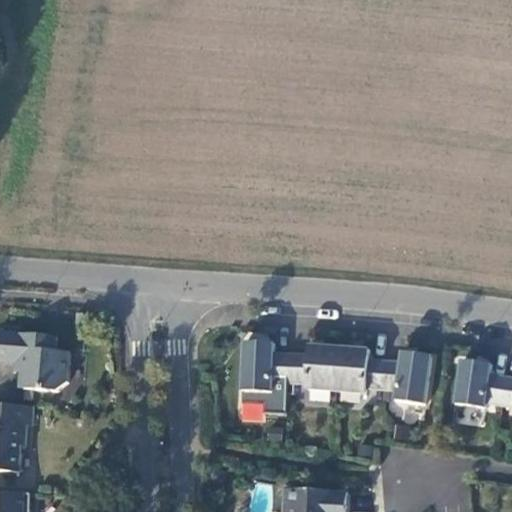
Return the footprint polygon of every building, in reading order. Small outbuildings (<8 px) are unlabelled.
[(44,357),(45,342),(0,338),(0,367),(5,368),(15,379),(14,395),(47,398),(57,388),(60,358),(44,357)] [(262,355),(232,354),(231,365),(231,393),(230,404),(261,405),(261,394),(275,394),(277,366),(262,366),(262,355)] [(327,359),(297,357),(296,367),(277,366),(275,394),(294,396),(294,402),(323,404),(327,359)] [(368,401),(371,371),(357,371),(358,362),(327,359),(323,404),(354,407),(354,400),(368,401)] [(420,368),(390,364),(389,374),(371,371),(368,401),(384,404),(383,414),(412,418),(414,408),(418,378),(420,368)] [(479,376),(449,372),(448,382),(444,411),(443,417),(474,421),(474,416),(488,417),(493,388),(478,386),(479,376)] [(511,380),(509,380),(508,390),(493,388),(488,417),(503,420),(502,424),(511,425),(511,380)] [(21,431),(22,411),(0,410),(0,477),(8,478),(9,453),(15,453),(16,431),(21,431)] [(19,511),(19,499),(0,498),(0,511),(19,511)] [(334,511),(335,503),(272,500),(271,511),(334,511)]
